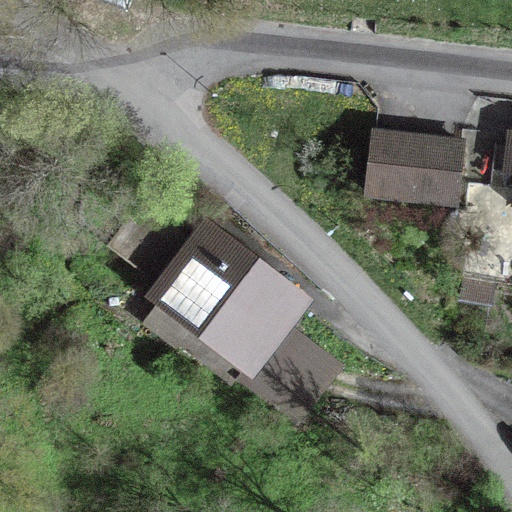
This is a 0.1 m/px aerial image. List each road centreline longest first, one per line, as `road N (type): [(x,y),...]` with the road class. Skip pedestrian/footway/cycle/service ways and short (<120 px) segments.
road 1 (residential): [(511,457),(408,341),(239,187),(60,57)]
road 2 (residential): [(511,66),(206,33),(60,57)]
